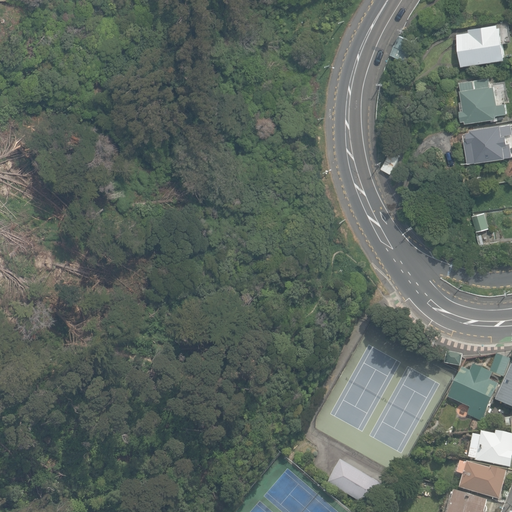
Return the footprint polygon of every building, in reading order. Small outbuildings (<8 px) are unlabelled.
[(457,28),(463,66),(507,59),(502,27),(498,28),(498,25),(469,29),(469,26),(457,28)] [(400,37),(396,46),(414,53),(417,43),(400,37)] [(414,53),(396,46),(395,45),(391,55),(410,62),(414,53)] [(466,121),(466,123),(492,120),(492,122),(500,121),(499,117),(511,116),(510,104),(499,105),(496,85),(489,86),(488,78),(461,82),(462,90),(461,90),(463,102),(460,102),(462,111),(461,111),(462,121),(466,121)] [(464,134),(468,164),(507,158),(507,157),(511,156),(511,142),(509,143),(508,139),(511,139),(510,135),(511,134),(511,124),(502,125),(471,129),(471,132),(467,133),(467,134),(464,134)] [(382,169),(391,173),(400,156),(391,152),(382,169)] [(473,216),(477,232),(490,229),(486,212),(473,215),(473,216)] [(446,363),(461,366),(464,354),(448,351),(446,363)] [(511,360),(497,354),(491,371),(504,376),(511,360)] [(494,374),(474,365),(471,371),(463,368),(449,397),(471,408),(468,414),(483,421),(500,384),(491,380),(494,374)] [(497,400),(511,407),(511,367),(503,388),(500,387),(495,398),(497,398),(497,400)] [(509,466),(511,453),(511,434),(497,431),(497,433),(483,430),(482,435),(473,433),(468,455),(476,456),(475,459),(509,466)] [(362,505),(370,510),(372,508),(373,509),(387,486),(342,459),(329,482),(364,503),(362,505)] [(461,488),(500,499),(508,471),(492,467),(492,469),(470,462),(469,463),(463,462),(463,461),(459,473),(465,475),(461,488)] [(450,511),(485,511),(489,500),(456,491),(450,511)]
